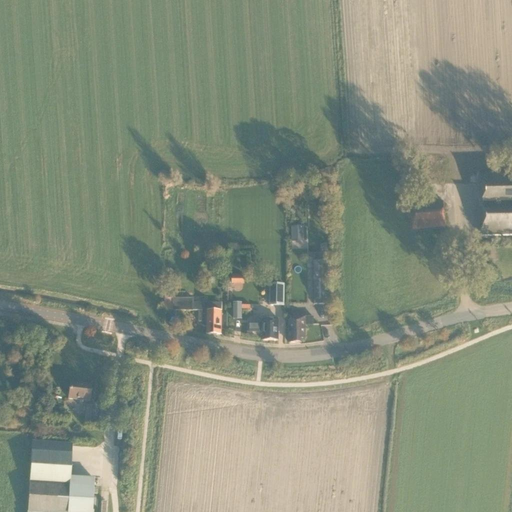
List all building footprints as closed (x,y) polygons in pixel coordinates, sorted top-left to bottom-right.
[(511,173),(479,174),(481,237),(511,236),(511,173)] [(413,230),(445,227),(443,202),(410,205),(413,230)] [(302,228),(292,228),(293,236),(302,236),(302,228)] [(314,305),(330,304),(329,261),(323,261),(323,254),(309,254),(309,261),(314,261),(314,305)] [(233,285),(245,285),(244,275),(232,275),(232,277),(228,277),(228,284),(233,283),(233,285)] [(269,285),(269,307),(285,307),(285,285),(269,285)] [(199,322),(207,323),(207,335),(221,335),(222,312),(222,304),(194,304),(194,299),(186,299),(175,299),(175,293),(169,293),(165,293),(165,309),(173,309),(173,311),(194,311),(199,311),(199,322)] [(242,304),(234,303),(234,320),(242,320),(242,304)] [(302,339),(305,339),(305,318),(289,318),(289,343),(302,343),(302,339)] [(278,341),(279,320),(263,320),(263,323),(248,323),(248,333),(263,334),(263,341),(278,341)] [(89,401),(91,385),(70,382),(68,399),(89,401)] [(98,407),(86,405),(84,420),(97,421),(98,407)] [(91,511),(93,494),(97,494),(98,489),(93,488),(93,486),(94,479),(70,478),(71,453),(31,451),(29,482),(27,511),(91,511)]
